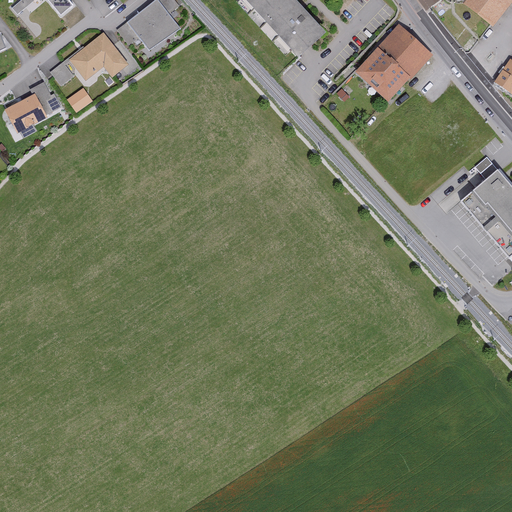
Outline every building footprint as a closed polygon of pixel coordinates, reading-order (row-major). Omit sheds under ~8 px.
[(23,0),(12,10),(17,16),(36,0),(46,0),(61,18),(75,7),(69,0),(23,0)] [(181,8),(175,0),(159,0),(140,14),(137,11),(124,20),(127,24),(118,31),(130,48),(140,40),(149,52),(180,29),(170,16),(181,8)] [(325,32),(293,0),(247,0),(301,55),(325,32)] [(511,2),(511,0),(469,0),(466,5),(493,27),(511,2)] [(433,56),(401,26),(358,73),(390,103),(433,56)] [(70,61),(87,82),(104,69),(113,80),(130,66),(104,34),(70,61)] [(511,60),(496,84),(511,93),(511,60)] [(61,88),(75,77),(63,63),(50,74),(61,88)] [(30,90),(33,96),(6,110),(18,134),(48,118),(47,117),(54,113),(47,99),(52,97),(44,83),(30,90)] [(87,86),(69,97),(77,111),(95,100),(87,86)] [(485,143),(470,124),(449,140),(464,159),(485,143)] [(511,181),(502,169),(463,202),(511,259),(511,181)]
